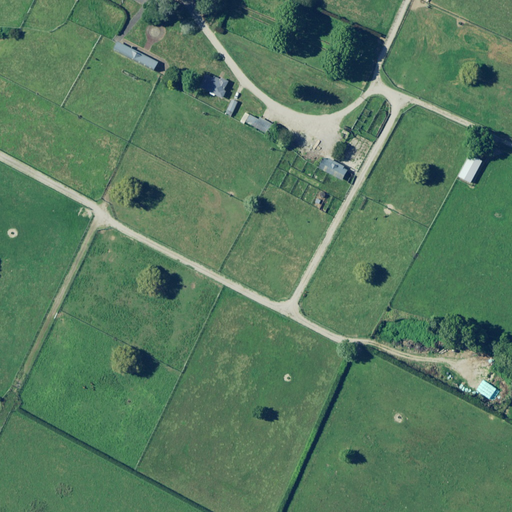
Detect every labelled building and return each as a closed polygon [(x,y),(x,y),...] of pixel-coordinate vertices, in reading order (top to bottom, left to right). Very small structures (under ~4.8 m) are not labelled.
[(160,63),(119,42),(115,50),(156,71),(160,63)] [(222,81),(207,74),(201,87),(211,91),(210,93),(223,99),(231,83),(223,79),(222,81)] [(239,102),(233,99),(227,113),(232,116),(239,102)] [(245,124),(250,115),(246,112),(240,122),(245,124)] [(259,119),(251,115),(247,122),(268,134),(273,124),(260,117),(259,119)] [(483,161),(471,155),(459,176),(471,183),(483,161)] [(344,181),(345,177),(351,180),(355,172),(349,169),(325,157),(319,168),(344,181)]
